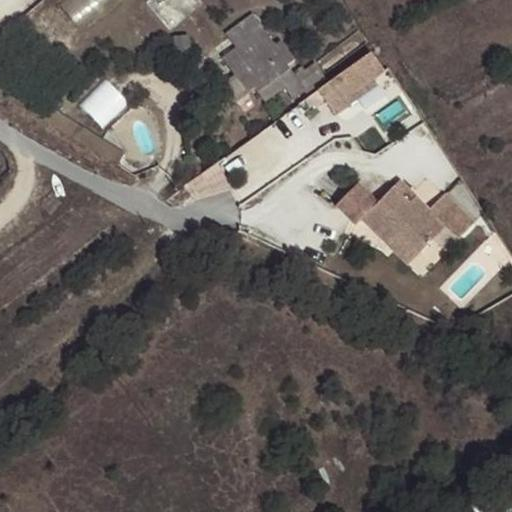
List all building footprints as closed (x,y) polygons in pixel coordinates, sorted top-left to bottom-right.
[(292,101),(325,77),(316,65),(295,79),(286,67),(295,61),(282,42),(276,46),(254,16),(227,35),(237,49),(223,59),(248,94),(253,90),(263,104),(283,90),(292,101)] [(384,73),(371,55),(318,93),(334,117),(377,86),(374,81),(384,73)] [(106,127),(131,102),(109,81),(84,105),(106,127)] [(125,154),(52,108),(43,123),(118,166),(125,154)] [(454,245),(469,228),(438,200),(424,216),(393,189),(372,212),(352,193),(331,216),(352,234),(357,229),(383,253),(394,242),(416,261),(441,233),(454,245)] [(383,253),(405,272),(416,261),(394,242),(383,253)]
